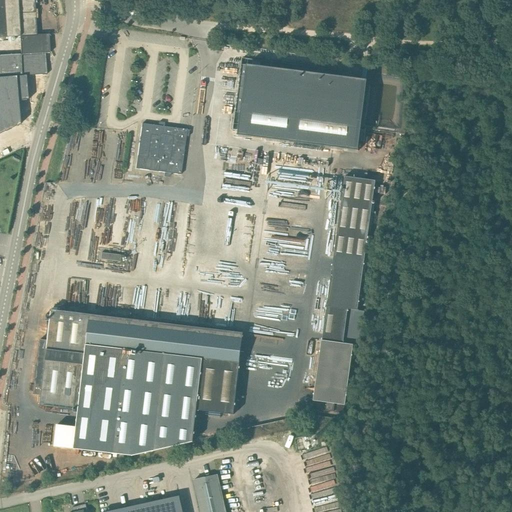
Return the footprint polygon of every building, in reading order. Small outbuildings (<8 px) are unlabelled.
[(18,0),(19,4),(20,36),(37,36),(37,35),(34,0),(18,0)] [(0,4),(0,37),(20,36),(19,4),(0,4)] [(37,36),(20,36),(20,55),(21,55),(50,52),(50,49),(49,36),(49,35),(49,34),(37,35),(37,36)] [(43,73),(42,53),(21,55),(23,75),(25,74),(43,73)] [(20,55),(1,56),(2,76),(23,75),(21,55),(20,55)] [(296,66),(295,71),(242,64),(236,113),(241,113),(238,136),(359,151),(368,80),(340,77),(340,71),(296,66)] [(0,100),(17,100),(27,99),(25,74),(23,75),(0,76),(0,100)] [(0,100),(0,133),(19,124),(17,100),(0,100)] [(136,169),(181,175),(187,130),(142,124),(136,169)] [(358,311),(376,181),(345,177),(344,187),(342,187),(341,194),(335,193),(334,206),(339,207),(337,223),(331,222),(330,235),(335,236),(334,246),(335,246),(322,341),(318,366),(313,401),(314,401),(313,409),(343,414),(344,405),(345,405),(353,346),(354,346),(354,342),(357,343),(361,319),(358,318),(359,311),(358,311)] [(121,255),(101,253),(101,260),(120,262),(121,255)] [(234,415),(243,333),(51,310),(50,312),(52,312),(49,340),(40,339),(34,394),(42,396),(42,403),(79,408),(77,427),(57,425),(54,447),(74,449),(133,456),(193,442),(197,410),(234,415)] [(217,475),(193,481),(200,511),(226,511),(218,475),(217,475)]
